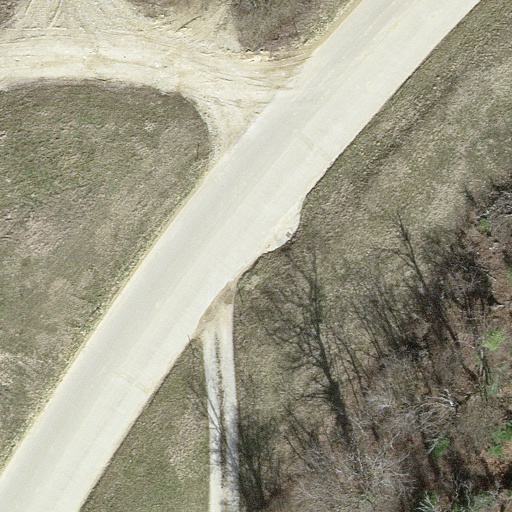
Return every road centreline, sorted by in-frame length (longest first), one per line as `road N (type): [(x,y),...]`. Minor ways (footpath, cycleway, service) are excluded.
road 1 (track): [(307,140),(217,67),(69,46),(0,59)]
road 2 (track): [(220,511),(212,253)]
